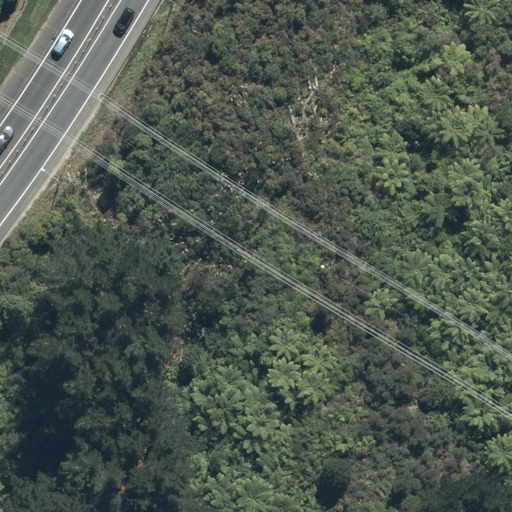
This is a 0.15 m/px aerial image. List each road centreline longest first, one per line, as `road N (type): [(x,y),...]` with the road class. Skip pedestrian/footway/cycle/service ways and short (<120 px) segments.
road 1 (secondary): [(133,0),(0,202)]
road 2 (secondary): [(0,146),(94,0)]
